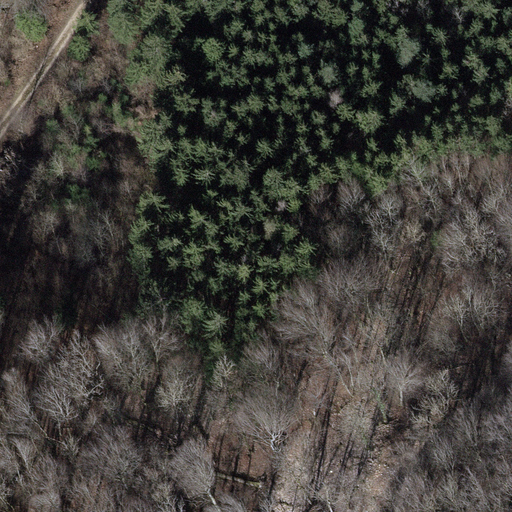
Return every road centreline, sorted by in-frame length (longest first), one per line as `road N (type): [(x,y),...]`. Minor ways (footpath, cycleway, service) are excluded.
road 1 (track): [(365,511),(385,463),(511,348)]
road 2 (track): [(97,0),(0,130)]
